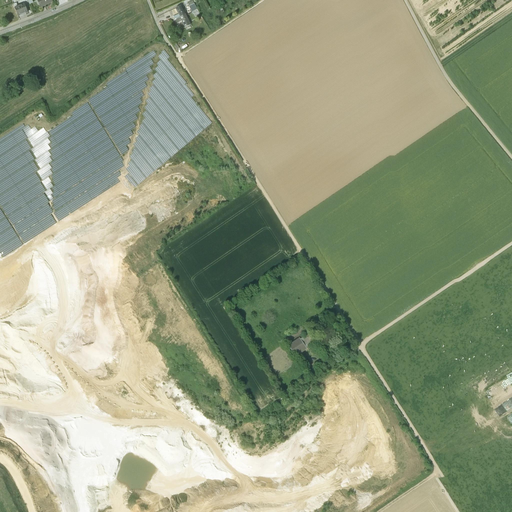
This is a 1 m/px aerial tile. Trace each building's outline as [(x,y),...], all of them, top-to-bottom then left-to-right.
[(47,0),(45,0),(37,5),(41,12),(51,7),(47,0)] [(24,9),(15,13),(18,21),(27,18),(24,9)] [(184,22),(179,12),(175,14),(179,23),(184,22)] [(184,22),(179,23),(184,33),(190,31),(189,29),(188,30),(184,22)] [(297,342),(285,350),(294,363),(306,355),(297,342)]
